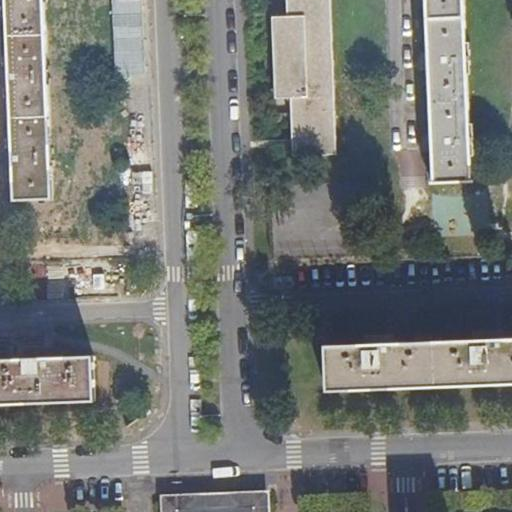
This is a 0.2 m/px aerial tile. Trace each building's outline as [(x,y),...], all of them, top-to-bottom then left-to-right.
[(11,153),(12,167),(13,201),(52,199),(45,0),(6,0),(7,3),(9,70),(9,85),(11,153)] [(273,18),(273,19),(276,100),(291,99),(294,157),(337,155),(336,128),(331,0),(287,0),(288,17),(273,18)] [(433,187),(471,186),(463,0),(425,0),(428,57),(424,57),(417,70),(428,70),(431,139),(427,139),(421,151),(431,151),(433,187)] [(511,338),(504,340),(503,330),(495,330),(474,331),(474,340),(414,342),(396,343),(395,334),(385,334),(366,335),(366,344),(327,345),(328,391),(511,382),(511,338)] [(0,404),(94,401),(93,356),(52,358),(52,349),(25,350),(25,359),(0,360),(0,404)]
